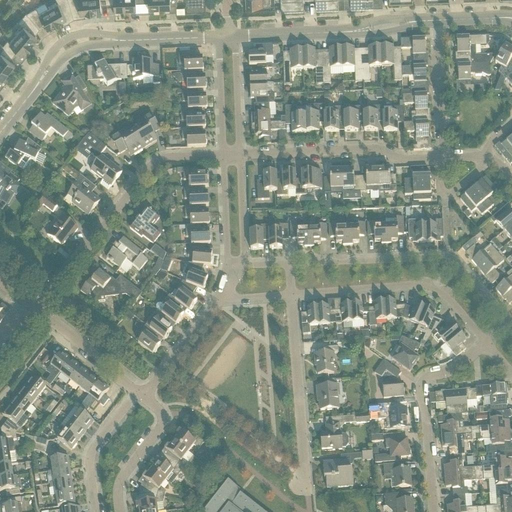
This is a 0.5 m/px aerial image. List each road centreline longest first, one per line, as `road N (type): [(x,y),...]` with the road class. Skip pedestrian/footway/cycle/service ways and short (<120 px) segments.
road 1 (residential): [(34,306),(149,165),(163,156),(220,154)]
road 2 (residential): [(291,294),(428,287),(450,299),(485,342)]
road 3 (residential): [(433,511),(420,384),(485,342)]
road 4 (residential): [(438,157),(401,158),(376,148),(240,153)]
road 5 (residential): [(306,488),(291,294)]
road 6 (residential): [(448,262),(289,264)]
road 7 (residential): [(131,40),(70,37),(52,51),(24,102)]
road 8 (residential): [(120,511),(120,481),(163,416),(141,394)]
road 9 (residential): [(141,394),(34,306)]
road 10 (residential): [(438,157),(433,20)]
road 11 (residential): [(96,511),(93,448),(141,394)]
road 12 (residential): [(24,102),(65,55),(131,40)]
road 13 (residential): [(141,394),(217,299)]
